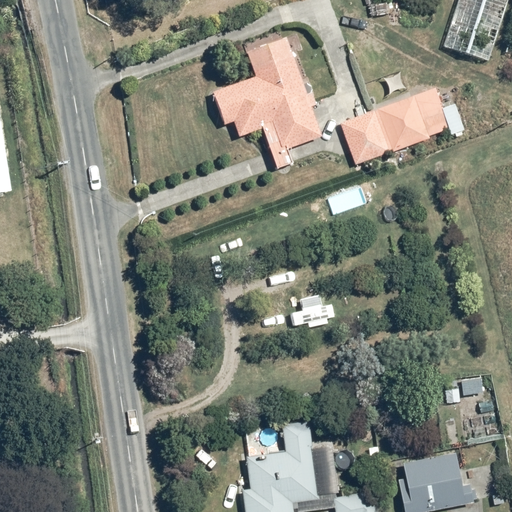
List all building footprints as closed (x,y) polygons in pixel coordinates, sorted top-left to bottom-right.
[(508,0),(457,0),(441,48),(488,64),(508,0)] [(287,151),(323,138),(287,38),(248,53),(257,77),(213,95),(224,126),(233,122),(239,138),(263,129),(278,169),(292,165),(287,151)] [(492,82),(480,87),(478,82),(452,91),(460,112),(485,102),(485,100),(497,96),(492,82)] [(436,89),(341,124),(355,169),(450,133),(436,89)] [(445,377),(448,404),(462,402),(462,395),(476,394),(477,406),(494,404),(490,372),(445,377)] [(243,493),(244,511),(294,511),(293,505),(321,501),(309,421),(283,426),(287,453),(246,459),(251,491),(243,493)] [(398,482),(404,511),(435,511),(475,505),(471,486),(463,488),(456,455),(403,465),(406,479),(398,482)] [(379,511),(375,491),(333,500),(335,511),(379,511)]
